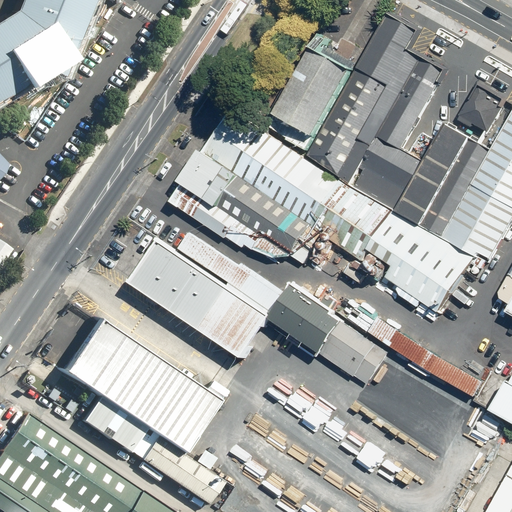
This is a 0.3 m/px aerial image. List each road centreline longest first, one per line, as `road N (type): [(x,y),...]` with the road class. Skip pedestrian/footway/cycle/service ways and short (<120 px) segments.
road 1 (secondary): [(0,349),(157,111)]
road 2 (secondary): [(247,0),(177,102),(157,111)]
road 3 (secondary): [(157,111),(160,89),(220,0)]
